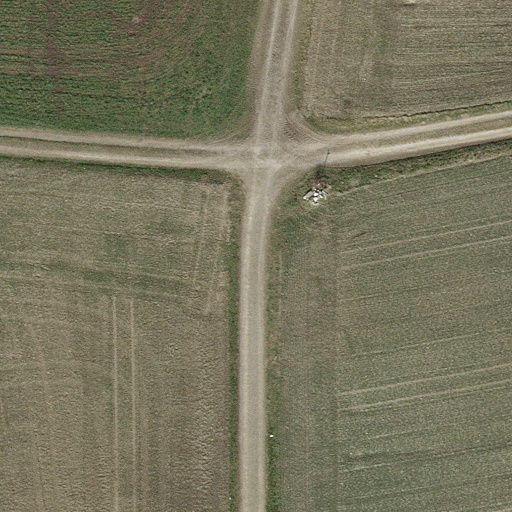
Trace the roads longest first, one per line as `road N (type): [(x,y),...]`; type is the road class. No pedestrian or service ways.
road 1 (track): [(511,133),(270,176),(0,152)]
road 2 (track): [(300,0),(259,280),(258,511)]
